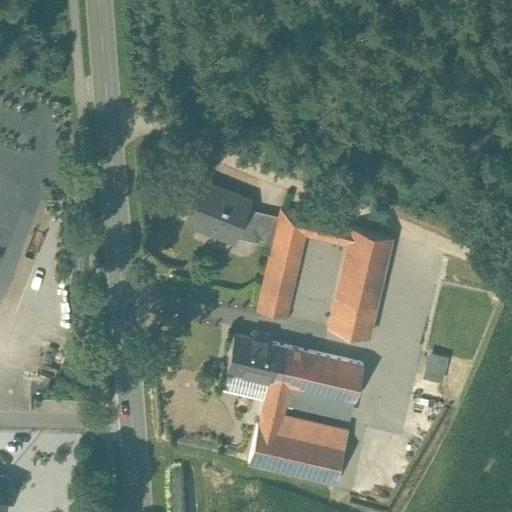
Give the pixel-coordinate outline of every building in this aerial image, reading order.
[(217,192),(198,185),(185,219),(234,238),(248,201),(218,189),(217,192)] [(354,225),(281,206),(279,214),(272,243),(264,277),(291,284),(304,233),(349,244),(354,225)] [(279,214),(265,211),(257,240),(272,243),(279,214)] [(392,235),(354,225),(349,244),(328,326),(366,335),(392,235)] [(291,284),(264,277),(256,307),(283,313),(291,284)] [(251,335),(234,331),(224,368),(255,375),(263,340),(267,341),(269,334),(252,330),(251,335)] [(267,341),(263,340),(255,375),(269,379),(291,384),(305,387),(313,352),(267,341)] [(362,363),(313,352),(305,387),(354,398),(362,363)] [(445,378),(414,372),(409,394),(440,400),(445,378)] [(291,384),(269,379),(259,424),(256,423),(248,457),(337,478),(345,442),(280,427),(291,384)]
